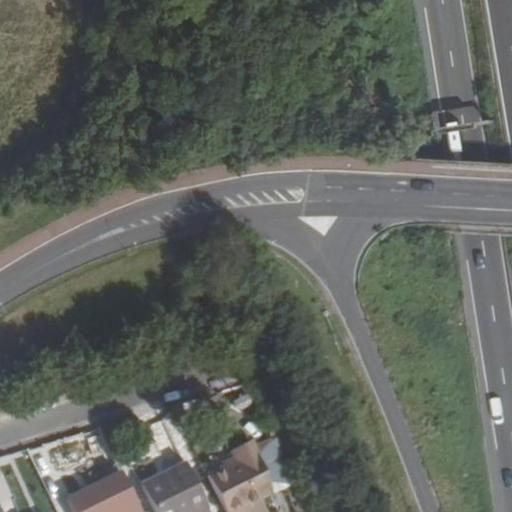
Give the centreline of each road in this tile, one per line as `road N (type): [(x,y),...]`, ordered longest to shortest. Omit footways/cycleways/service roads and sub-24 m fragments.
road 1 (trunk): [(441,0),(511,432)]
road 2 (trunk): [(305,194),(428,511)]
road 3 (tertiary): [(305,194),(121,232),(42,259),(0,287)]
road 4 (residential): [(0,432),(212,368)]
road 5 (tertiary): [(511,201),(305,194)]
